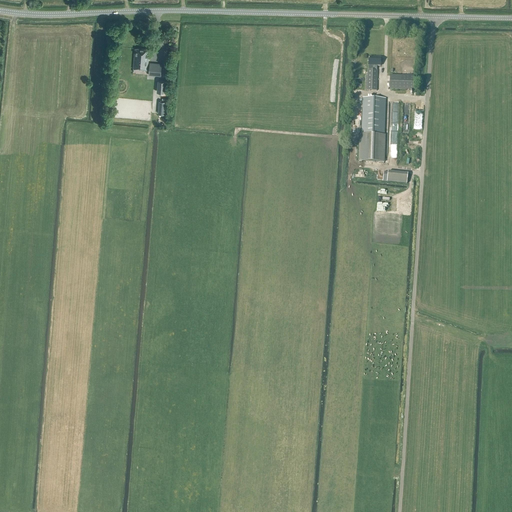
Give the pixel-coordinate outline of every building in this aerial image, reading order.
[(148,71),(149,50),(135,49),(133,69),(148,71)] [(381,66),(381,58),(369,58),(369,66),(373,66),(373,71),(367,71),(367,91),(377,91),(377,71),(377,66),(381,66)] [(161,75),(162,65),(154,65),(153,75),(161,75)] [(414,91),(414,77),(390,76),(390,90),(414,91)] [(168,82),(159,81),(159,93),(168,93),(168,82)] [(363,98),(361,134),(359,134),(358,162),(385,163),(386,135),(384,135),(385,99),(363,98)] [(165,114),(167,102),(159,101),(158,114),(165,114)] [(407,184),(408,174),(388,172),(384,172),(383,181),(407,184)]
